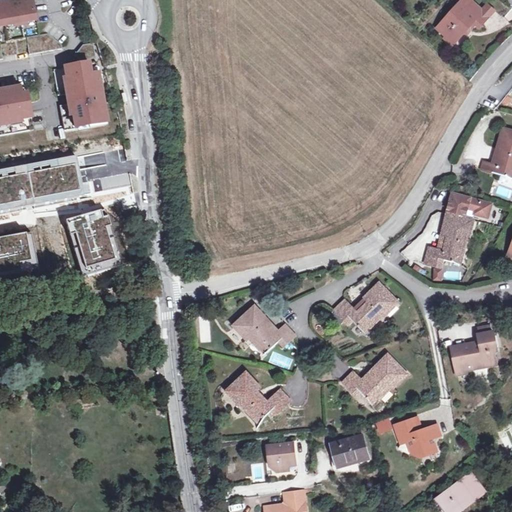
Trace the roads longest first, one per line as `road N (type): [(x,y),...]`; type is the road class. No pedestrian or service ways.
road 1 (secondary): [(132,42),(166,294)]
road 2 (residential): [(368,247),(406,215),(481,88),(511,57)]
road 3 (secondary): [(166,294),(193,511)]
road 4 (residential): [(166,294),(368,247)]
road 5 (residential): [(166,294),(0,322)]
road 6 (residential): [(378,260),(303,303),(307,369)]
road 7 (residential): [(53,0),(73,47),(58,59),(0,68)]
